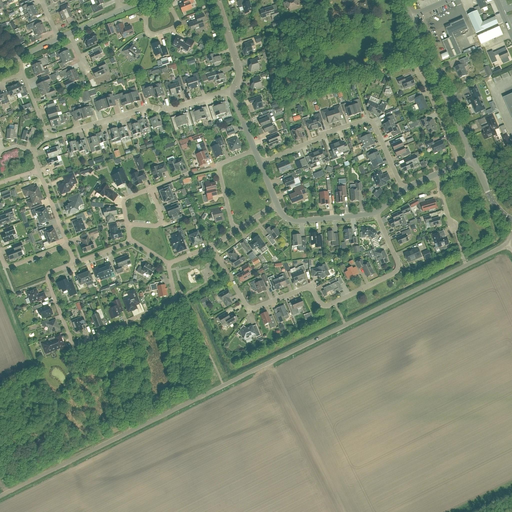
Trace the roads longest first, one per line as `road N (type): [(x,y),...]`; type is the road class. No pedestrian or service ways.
road 1 (unclassified): [(0,495),(510,242)]
road 2 (residential): [(211,245),(250,308),(305,287),(324,306),(397,269),(375,212)]
road 3 (residential): [(74,263),(47,279),(73,344),(170,302),(168,264)]
road 4 (residential): [(403,189),(365,120),(260,163)]
road 5 (residential): [(47,138),(232,91)]
road 6 (unclassified): [(472,157),(410,16)]
